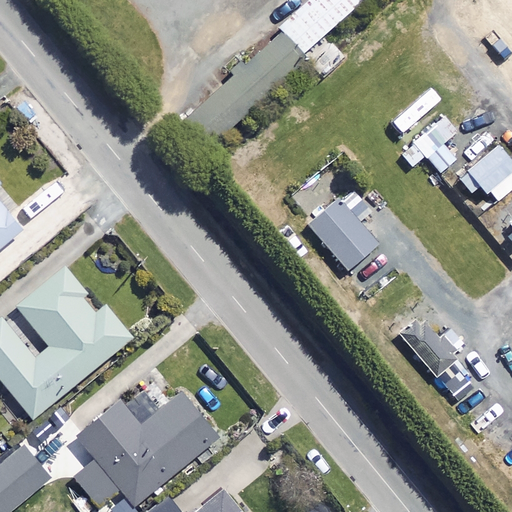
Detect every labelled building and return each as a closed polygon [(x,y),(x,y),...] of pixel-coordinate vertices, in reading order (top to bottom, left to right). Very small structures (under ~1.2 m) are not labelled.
[(312,0),(281,29),(304,54),(324,36),(364,0),(312,0)] [(0,249),(24,229),(0,201),(0,186),(1,185),(0,183),(0,249)] [(378,246),(341,201),(310,227),(347,272),(378,246)] [(100,311),(64,268),(17,307),(51,348),(35,361),(2,322),(0,323),(0,378),(33,419),(130,339),(105,308),(100,311)] [(455,361),(420,321),(400,338),(435,379),(455,361)] [(77,435),(80,438),(60,454),(74,470),(66,477),(95,511),(138,511),(140,511),(135,506),(218,438),(182,393),(161,410),(144,389),(124,406),(119,401),(77,435)] [(0,511),(9,511),(50,479),(24,447),(0,466),(0,511)] [(240,511),(223,490),(194,511),(240,511)] [(144,511),(177,511),(180,510),(164,493),(144,511)]
